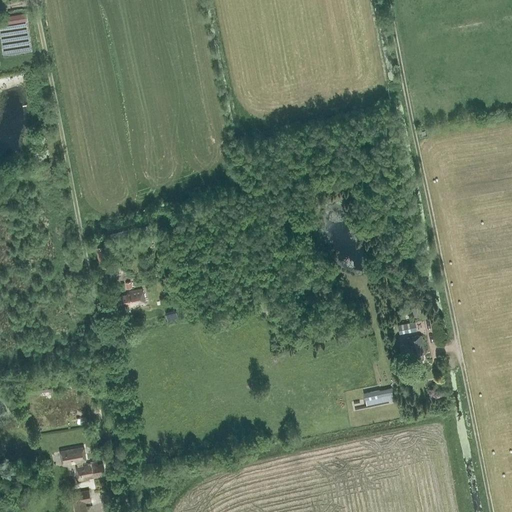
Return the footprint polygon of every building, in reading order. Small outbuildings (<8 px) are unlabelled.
[(6,24),(25,21),(24,15),(5,18),(6,24)] [(106,246),(96,248),(100,268),(110,266),(106,246)] [(131,309),(146,305),(142,290),(130,293),(130,295),(127,296),(118,298),(122,315),(131,312),(131,309)] [(398,325),(400,335),(417,331),(415,322),(398,325)] [(402,358),(411,356),(412,358),(414,358),(414,361),(423,359),(423,356),(426,354),(421,336),(408,339),(409,344),(404,345),(400,346),(402,358)] [(380,390),(364,393),(365,401),(382,397),(380,390)] [(92,464),(87,465),(83,465),(83,463),(86,462),(83,446),(60,451),(62,466),(78,463),(79,466),(77,466),(80,481),(101,477),(100,474),(105,474),(103,465),(98,465),(98,462),(92,463),(92,464)] [(92,505),(89,490),(72,493),(75,511),(86,511),(86,506),(92,505)]
